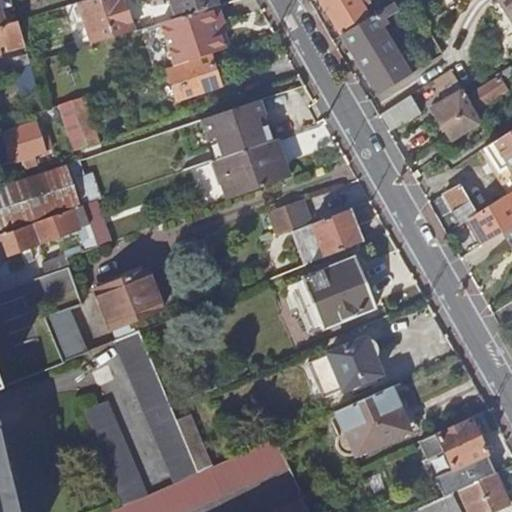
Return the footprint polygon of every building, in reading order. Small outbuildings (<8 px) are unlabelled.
[(86,0),(76,3),(90,45),(131,32),(121,2),(117,3),(115,0),(86,0)] [(217,6),(214,0),(168,0),(175,19),(217,6)] [(357,0),(318,0),(340,36),(368,19),(357,0)] [(511,0),(499,0),(511,20),(511,0)] [(368,19),(340,36),(377,96),(407,77),(379,28),(376,23),(380,20),(394,12),(391,5),(388,7),(368,19)] [(222,22),(217,6),(175,19),(158,24),(173,67),(224,50),(216,24),(222,22)] [(0,26),(0,44),(3,44),(6,52),(23,46),(15,21),(2,26),(0,26)] [(175,101),(219,87),(208,56),(165,71),(175,101)] [(20,100),(37,95),(28,64),(11,70),(20,100)] [(251,93),(276,84),(269,68),(228,82),(228,85),(222,89),(227,101),(242,96),(251,93)] [(511,75),(511,74),(508,68),(495,77),(496,79),(465,98),(474,112),(506,92),(500,83),(511,75)] [(480,121),(474,112),(465,98),(464,96),(451,75),(436,84),(446,101),(449,105),(448,106),(453,116),(440,125),(450,140),(480,121)] [(245,105),(254,102),(251,93),(242,96),(245,105)] [(207,118),(245,105),(242,96),(227,101),(204,109),(207,118)] [(80,104),(78,98),(70,101),(72,107),(80,104)] [(70,101),(58,105),(74,150),(87,146),(72,107),(70,101)] [(449,105),(446,101),(431,110),(440,125),(453,116),(448,106),(449,105)] [(259,145),(269,142),(254,102),(245,105),(259,145)] [(88,148),(99,144),(84,103),(80,104),(72,107),(87,146),(88,148)] [(221,158),(259,145),(245,105),(207,118),(221,158)] [(0,166),(22,159),(31,156),(44,151),(43,149),(40,141),(34,123),(0,135),(0,166)] [(511,179),(511,130),(492,143),(482,149),(497,173),(505,168),(511,179)] [(206,208),(283,181),(269,142),(259,145),(221,158),(191,168),(206,208)] [(35,164),(31,156),(22,159),(25,168),(35,164)] [(0,231),(76,205),(63,169),(0,189),(0,231)] [(472,209),(460,188),(430,204),(448,236),(461,228),(453,213),(463,207),(466,212),(472,209)] [(506,205),(511,201),(508,195),(502,198),(506,205)] [(467,220),(483,245),(504,232),(511,227),(511,201),(506,205),(502,198),(477,214),(467,220)] [(96,247),(108,242),(94,202),(82,206),(96,247)] [(275,235),(309,224),(300,202),(267,214),(275,235)] [(78,215),(76,208),(0,235),(0,248),(6,246),(9,254),(78,229),(73,217),(78,215)] [(304,266),(361,243),(347,210),(292,234),(304,266)] [(309,225),(309,224),(275,235),(276,237),(309,225)] [(361,244),(361,243),(304,266),(361,244)] [(375,310),(355,260),(282,289),(284,297),(291,294),(309,334),(373,309),(373,310),(375,310)] [(67,271),(0,288),(0,309),(1,309),(4,321),(12,319),(20,351),(41,346),(29,302),(72,290),(67,271)] [(95,300),(149,281),(147,275),(94,297),(95,300)] [(161,309),(149,281),(95,300),(107,331),(161,309)] [(63,362),(85,353),(68,310),(45,318),(63,362)] [(199,473),(170,407),(137,332),(113,342),(175,483),(199,473)] [(342,391),(380,375),(365,340),(328,356),(328,357),(320,360),(327,378),(335,375),(342,391)] [(394,396),(390,388),(335,413),(338,421),(331,424),(337,436),(334,441),(335,447),(337,451),(340,455),(344,456),(349,457),(353,455),(354,457),(416,430),(400,393),(394,396)] [(123,505),(147,494),(106,402),(82,412),(123,505)] [(444,452),(452,470),(435,477),(444,497),(452,493),(460,489),(495,473),(487,456),(488,456),(486,451),(488,450),(488,449),(483,437),(482,436),(479,437),(471,419),(436,435),(419,443),(427,460),(444,452)] [(274,439),(199,473),(175,483),(110,511),(187,511),(288,468),(274,439)] [(0,511),(16,511),(0,445),(0,511)] [(490,511),(510,503),(496,472),(495,473),(460,489),(470,511),(490,511)] [(460,511),(452,493),(444,497),(410,511),(460,511)] [(309,511),(302,496),(271,511),(309,511)]
